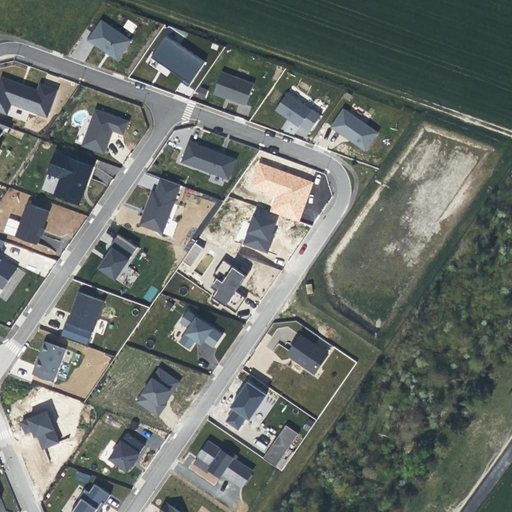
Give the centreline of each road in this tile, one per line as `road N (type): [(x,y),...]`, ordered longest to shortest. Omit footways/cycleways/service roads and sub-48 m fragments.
road 1 (residential): [(128,511),(353,176),(172,109)]
road 2 (track): [(140,0),(511,133)]
road 3 (residential): [(0,373),(172,109)]
road 4 (residential): [(172,109),(0,48)]
